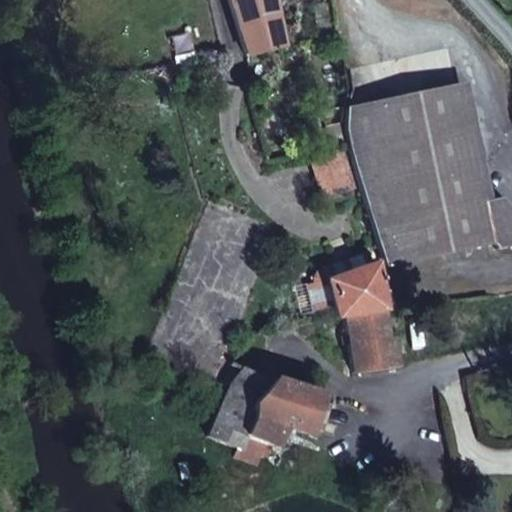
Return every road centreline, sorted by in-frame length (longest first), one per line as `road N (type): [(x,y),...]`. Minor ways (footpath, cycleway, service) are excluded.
road 1 (unknown): [(357,0),(369,22),(395,32),(460,35),(476,63),(491,145),(511,162)]
road 2 (unknown): [(511,359),(390,397),(303,366)]
